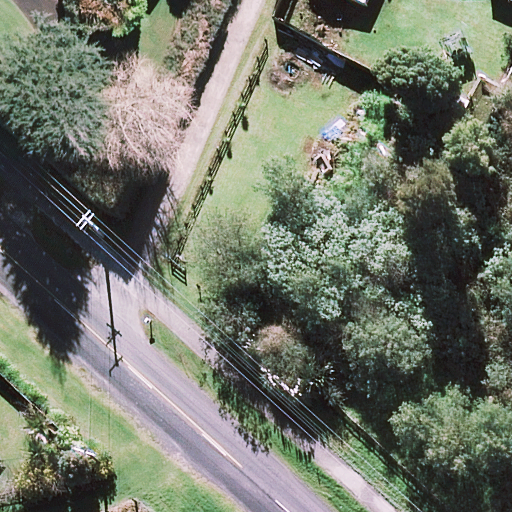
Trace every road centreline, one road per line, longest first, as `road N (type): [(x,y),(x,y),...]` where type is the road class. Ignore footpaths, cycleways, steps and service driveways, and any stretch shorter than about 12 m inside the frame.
road 1 (residential): [(0,240),(299,511)]
road 2 (track): [(262,0),(113,342)]
